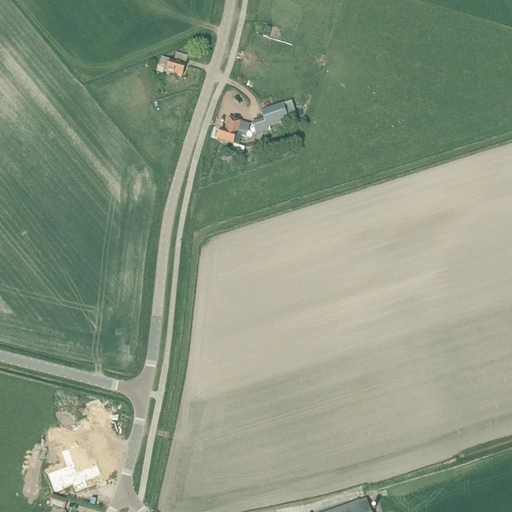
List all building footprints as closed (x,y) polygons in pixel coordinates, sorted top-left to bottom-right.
[(161,58),(159,65),(167,68),(166,73),(182,78),(188,57),(176,54),(174,61),(161,58)] [(256,135),(268,131),(269,131),(267,127),(288,120),(283,104),(260,111),(263,119),(252,123),(256,135)] [(242,136),(236,134),(237,131),(246,134),(249,126),(228,119),(226,127),(227,127),(225,132),(220,130),(217,140),(218,141),(217,142),(222,144),(223,142),(233,145),(238,147),(242,136)] [(252,144),(246,147),(248,154),(254,151),(252,144)] [(233,145),(230,153),(242,157),(245,149),(238,147),(233,145)] [(67,467),(48,474),(55,492),(64,489),(63,487),(73,484),(76,491),(88,487),(86,481),(101,475),(89,442),(62,452),(67,467)] [(52,495),(49,505),(64,510),(68,500),(52,495)] [(370,511),(366,499),(325,511),(370,511)]
